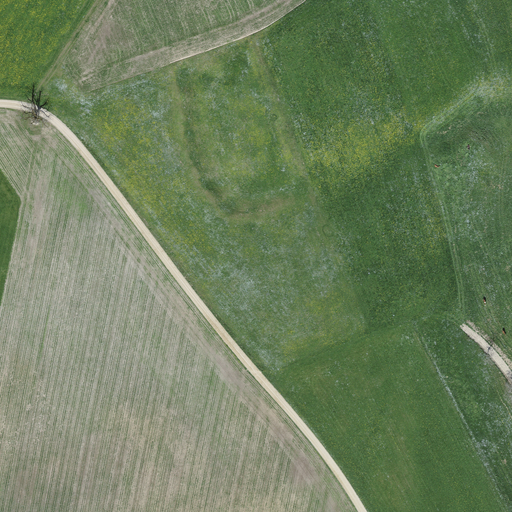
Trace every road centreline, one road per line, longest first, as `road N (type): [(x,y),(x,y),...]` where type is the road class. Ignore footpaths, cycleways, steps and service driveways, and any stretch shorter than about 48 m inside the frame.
road 1 (track): [(0,103),(43,112),(73,139),(363,511)]
road 2 (track): [(25,106),(98,0)]
